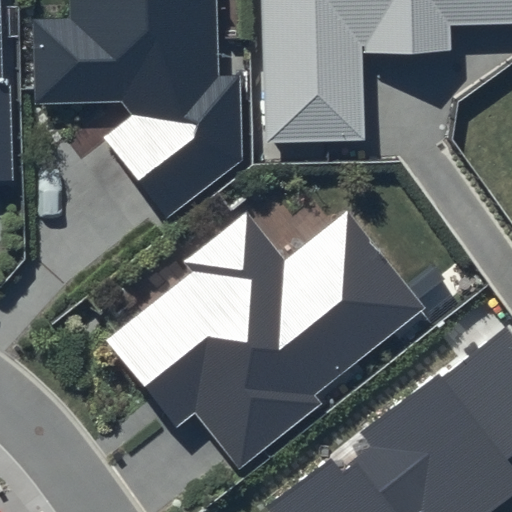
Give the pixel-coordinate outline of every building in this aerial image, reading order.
[(4,0),(0,0),(0,179),(11,179),(4,0)] [(67,0),(68,15),(33,17),(37,103),(121,101),(132,113),(102,139),(165,221),(244,159),(239,75),(218,75),(216,0),(67,0)] [(511,0),(260,0),(266,142),(365,140),(363,50),(450,48),(450,26),(511,23),(511,0)] [(190,274),(107,340),(177,429),(195,414),(239,469),(322,403),(316,395),(425,307),(347,211),(283,263),(245,214),(182,264),(190,274)] [(511,335),(502,323),(266,506),(270,511),(418,511),(421,510),(422,511),(488,511),(511,494),(511,465),(507,459),(511,455),(511,335)]
